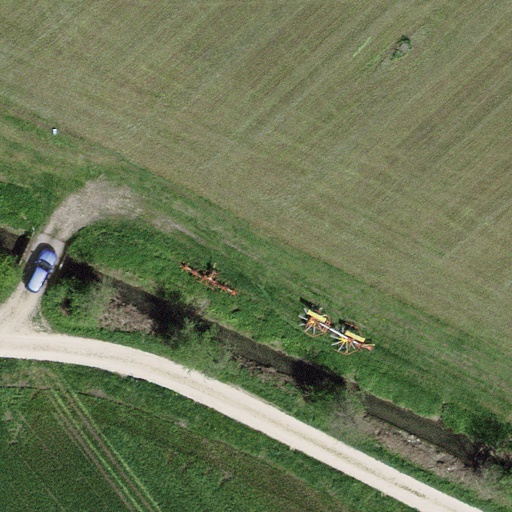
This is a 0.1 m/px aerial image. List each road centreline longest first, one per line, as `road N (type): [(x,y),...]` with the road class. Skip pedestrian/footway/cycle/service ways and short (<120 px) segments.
road 1 (track): [(511,394),(122,205),(73,215),(29,289)]
road 2 (track): [(462,511),(142,364),(0,344)]
